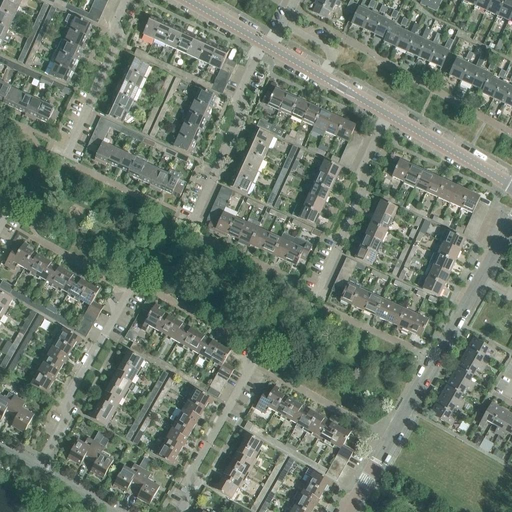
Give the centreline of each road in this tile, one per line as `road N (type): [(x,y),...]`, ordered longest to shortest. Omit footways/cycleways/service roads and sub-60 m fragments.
road 1 (residential): [(349,511),(484,279)]
road 2 (residential): [(39,468),(65,422),(66,393),(129,289)]
road 3 (residential): [(197,217),(265,46)]
road 4 (residential): [(324,273),(387,115)]
road 5 (residential): [(180,511),(255,359)]
road 6 (residential): [(72,137),(125,0)]
road 7 (tertiary): [(511,187),(387,115)]
road 8 (tertiary): [(387,115),(265,46)]
